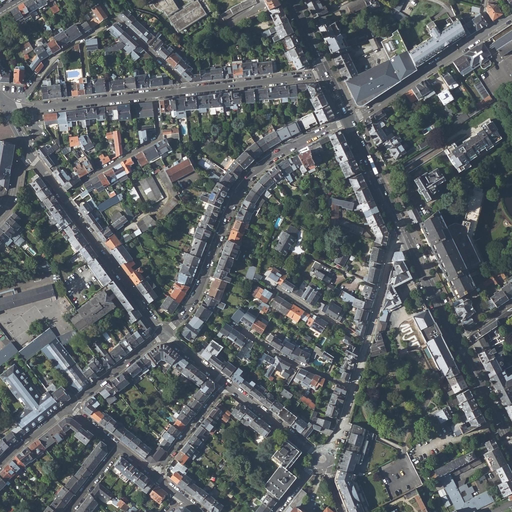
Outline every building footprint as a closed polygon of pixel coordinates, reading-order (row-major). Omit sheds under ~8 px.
[(31,16),(32,18),(38,14),(35,10),(37,9),(39,8),(34,0),(29,0),(24,3),(29,12),(31,16)] [(45,0),(47,3),(53,14),(60,10),(55,1),(54,0),(45,0)] [(153,4),(155,7),(157,6),(159,9),(160,8),(163,12),(164,11),(167,16),(173,12),(178,8),(173,0),(172,0),(151,0),(147,3),(150,5),(153,4)] [(195,21),(200,18),(199,17),(203,14),(204,15),(208,12),(207,11),(213,8),(212,6),(207,0),(197,0),(195,2),(191,4),(187,7),(183,9),(178,12),(174,14),(169,18),(178,32),(183,28),(182,28),(186,25),(187,26),(191,23),(191,22),(195,20),(195,21)] [(172,0),(173,0),(178,8),(173,12),(174,14),(178,12),(177,11),(182,8),(183,9),(187,7),(185,5),(190,3),(191,4),(195,2),(193,0),(191,0),(189,2),(181,7),(176,0),(172,0)] [(257,2),(255,0),(245,0),(234,5),(210,20),(214,26),(238,11),(257,2)] [(277,0),(263,0),(269,11),(274,8),(280,6),(277,0)] [(364,0),(358,0),(347,6),(350,13),(367,5),(364,0)] [(364,0),(367,5),(367,6),(368,5),(370,10),(379,6),(376,1),(375,1),(373,0),(364,0)] [(397,10),(399,11),(404,0),(396,0),(392,8),(397,10)] [(91,8),(95,14),(97,17),(95,18),(93,18),(91,19),(91,21),(87,23),(89,25),(92,29),(95,27),(95,26),(107,17),(107,16),(109,14),(101,1),(91,8)] [(314,18),(327,12),(324,6),(323,7),(320,2),(319,2),(309,8),(314,18)] [(23,16),(29,12),(24,3),(18,7),(23,16)] [(487,12),(492,21),(502,14),(496,4),(495,4),(487,4),(486,8),(487,12)] [(496,4),(495,4),(496,4),(502,14),(506,12),(502,6),(499,7),(496,4)] [(477,16),(467,23),(474,33),(487,24),(479,12),(479,8),(472,6),(471,11),(476,12),(477,14),(476,15),(477,16)] [(11,11),(16,20),(18,19),(20,22),(25,20),(23,16),(18,7),(11,11)] [(288,21),(281,7),(274,10),(274,8),(269,11),(266,12),(268,18),(272,16),(276,26),(288,21)] [(389,14),(403,22),(408,18),(409,17),(408,17),(399,11),(397,10),(392,8),(389,14)] [(117,15),(128,25),(133,20),(135,18),(127,10),(117,15)] [(325,17),(316,21),(319,28),(325,24),(326,27),(329,25),(325,17)] [(408,52),(415,68),(431,57),(466,35),(458,19),(453,22),(450,17),(446,20),(449,25),(439,31),(433,22),(426,26),(431,34),(430,35),(431,37),(408,52)] [(128,25),(140,36),(146,30),(140,24),(135,18),(133,20),(128,25)] [(461,18),(458,19),(466,35),(467,37),(474,33),(467,23),(465,21),(463,22),(461,18)] [(75,24),(64,32),(70,42),(91,28),(89,25),(87,23),(86,21),(77,27),(75,24)] [(284,36),(293,32),(288,21),(276,26),(271,29),(261,33),(264,38),(271,34),(276,31),(278,35),(272,38),(274,42),(284,36)] [(325,24),(319,28),(322,34),(325,40),(332,38),(341,34),(335,23),(329,25),(326,27),(325,24)] [(115,24),(110,27),(113,30),(111,32),(117,38),(119,36),(124,31),(115,24)] [(52,34),(54,37),(63,31),(62,28),(53,33),(52,34)] [(390,61),(408,52),(397,29),(393,32),(392,32),(394,34),(391,37),(381,42),(390,61)] [(146,41),(152,35),(150,33),(146,30),(140,36),(146,41)] [(501,57),(511,49),(511,30),(492,43),(501,57)] [(64,32),(63,31),(54,37),(53,38),(54,39),(60,49),(70,42),(64,32)] [(124,31),(119,36),(127,43),(131,38),(124,31)] [(159,32),(157,35),(154,37),(152,35),(146,41),(151,46),(158,38),(161,34),(159,32)] [(284,36),(287,42),(296,38),(295,36),(293,32),(284,36)] [(332,38),(325,40),(331,53),(350,46),(353,45),(351,40),(345,43),(341,34),(332,38)] [(117,38),(121,42),(125,45),(127,43),(119,36),(117,38)] [(369,39),(374,50),(379,47),(375,37),(369,39)] [(40,61),(49,56),(44,49),(45,49),(49,46),(47,44),(44,39),(44,38),(38,41),(40,45),(33,49),(37,56),(40,60),(40,61)] [(124,45),(129,50),(131,52),(138,44),(131,38),(127,43),(125,45),(124,45)] [(163,42),(158,38),(151,46),(155,50),(163,42)] [(288,47),(298,43),(297,42),(296,38),(287,42),(286,43),(288,47)] [(44,49),(49,56),(60,49),(54,39),(47,44),(49,46),(45,49),(44,49)] [(85,40),(87,51),(97,49),(96,39),(85,40)] [(20,48),(24,55),(27,54),(33,49),(28,42),(20,48)] [(124,45),(125,45),(121,42),(111,47),(113,51),(120,50),(124,45)] [(482,42),(463,55),(468,63),(473,70),(480,65),(482,69),(485,69),(490,66),(491,63),(488,59),(491,57),(482,42)] [(131,52),(132,59),(137,55),(136,54),(142,48),(138,44),(131,52)] [(157,52),(164,59),(170,53),(175,48),(171,44),(166,50),(162,47),(157,52)] [(300,47),(298,44),(288,49),(290,55),(286,56),(288,60),(289,60),(293,60),(304,55),(300,47)] [(350,46),(331,53),(332,55),(338,67),(351,60),(347,52),(351,49),(350,46)] [(147,52),(142,48),(136,54),(137,55),(139,58),(140,57),(147,52)] [(121,63),(131,52),(129,50),(121,59),(121,63)] [(144,61),(144,60),(150,55),(147,52),(140,57),(144,61)] [(415,68),(408,52),(390,61),(359,76),(345,83),(357,107),(358,108),(359,108),(361,108),(362,108),(363,107),(416,71),(415,68)] [(174,67),(181,60),(173,53),(166,60),(174,67)] [(148,63),(148,64),(149,63),(153,58),(150,55),(144,60),(144,61),(148,63)] [(304,55),(293,60),(297,70),(307,69),(309,66),(304,55)] [(463,75),(464,76),(473,70),(468,63),(463,55),(452,62),(461,76),(463,75)] [(29,67),(32,70),(33,69),(38,73),(43,66),(40,61),(40,60),(37,56),(29,67)] [(174,67),(181,74),(189,66),(191,64),(184,57),(181,60),(174,67)] [(232,67),(233,77),(239,77),(239,69),(243,69),(242,63),(241,61),(234,62),(233,58),(231,58),(232,67)] [(251,64),(253,75),(263,74),(262,62),(258,63),(258,59),(251,60),(251,62),(251,64)] [(345,83),(359,76),(351,60),(338,67),(345,83)] [(262,62),(263,74),(272,73),(271,61),(262,62)] [(251,62),(242,63),(243,69),(239,69),(239,77),(253,75),(251,64),(251,62)] [(0,81),(9,83),(9,74),(4,73),(0,65),(0,81)] [(181,74),(190,82),(201,81),(200,74),(194,74),(194,75),(191,73),(192,72),(191,71),(192,69),(189,66),(181,74)] [(14,83),(24,84),(24,67),(15,67),(14,83)] [(233,77),(232,67),(222,68),(223,78),(233,77)] [(222,68),(215,69),(210,69),(211,73),(211,80),(223,78),(222,68)] [(134,77),(136,88),(150,87),(150,79),(149,74),(139,75),(138,71),(136,70),(134,70),(134,77)] [(211,80),(211,73),(205,73),(205,70),(200,70),(200,74),(201,81),(211,80)] [(446,73),(441,76),(451,91),(458,86),(454,81),(454,82),(453,81),(454,80),(453,77),(451,78),(448,73),(446,73)] [(123,80),(114,81),(114,79),(116,77),(113,74),(111,77),(108,77),(108,83),(111,82),(112,91),(125,90),(123,80)] [(162,78),(163,85),(173,84),(172,79),(168,80),(167,76),(162,77),(162,78)] [(134,77),(123,79),(123,80),(125,90),(136,88),(134,77)] [(85,95),(92,94),(91,83),(90,80),(86,80),(86,78),(83,79),(85,95)] [(162,78),(150,79),(150,87),(163,85),(162,78)] [(66,88),(67,97),(85,95),(83,79),(79,79),(79,85),(71,86),(71,88),(66,88)] [(91,83),(92,94),(109,92),(109,85),(105,86),(104,79),(90,80),(91,83)] [(47,84),(49,99),(61,98),(60,85),(59,80),(56,80),(56,86),(51,86),(51,81),(47,81),(47,84)] [(422,96),(428,92),(429,91),(426,87),(429,85),(425,80),(415,86),(422,96)] [(476,105),(480,111),(493,102),(480,81),(474,84),(484,99),(476,104),(476,105)] [(320,88),(317,83),(305,84),(306,87),(312,98),(322,93),(320,88)] [(289,96),(290,97),(297,96),(296,91),(296,85),(288,86),(289,96)] [(280,102),(288,101),(287,97),(289,96),(288,86),(278,87),(280,98),(280,102)] [(414,95),(417,99),(422,96),(415,86),(410,89),(414,95)] [(267,89),(268,99),(280,98),(278,87),(267,89)] [(253,90),(254,100),(264,99),(264,102),(269,101),(268,99),(267,89),(253,90)] [(408,99),(414,95),(410,89),(404,94),(406,96),(408,99)] [(245,91),(246,103),(255,102),(254,100),(253,90),(245,91)] [(446,90),(438,96),(444,104),(452,99),(446,90)] [(228,93),(230,106),(230,107),(231,107),(231,108),(232,109),(237,109),(238,108),(238,107),(239,107),(240,108),(243,108),(243,105),(245,105),(244,98),(240,99),(240,96),(238,96),(238,94),(234,94),(234,92),(228,93)] [(220,107),(221,113),(225,112),(224,106),(230,106),(228,93),(220,94),(222,107),(220,107)] [(323,96),(322,93),(312,98),(310,99),(315,111),(328,105),(323,96)] [(210,108),(220,107),(222,107),(220,94),(208,96),(210,108)] [(210,108),(208,96),(204,96),(195,97),(197,109),(197,113),(207,112),(206,108),(210,108)] [(184,98),(185,111),(197,109),(195,97),(184,98)] [(419,99),(426,108),(428,106),(422,97),(419,99)] [(180,118),(179,111),(182,111),(183,117),(183,118),(186,117),(185,111),(184,98),(175,99),(177,115),(177,119),(180,118)] [(175,117),(177,115),(175,99),(168,100),(168,105),(170,105),(171,111),(172,116),(173,117),(175,117)] [(161,112),(171,111),(170,105),(168,105),(168,100),(159,101),(161,112)] [(136,104),(137,118),(141,118),(153,116),(152,102),(136,104)] [(468,110),(465,113),(469,118),(480,111),(476,105),(473,108),(471,104),(466,107),(468,110)] [(119,119),(119,120),(131,119),(130,105),(117,106),(119,119)] [(331,112),(328,105),(315,111),(314,112),(315,114),(320,125),(334,118),(331,112)] [(114,119),(119,119),(117,106),(105,108),(106,114),(106,115),(113,115),(114,119)] [(97,119),(98,120),(106,119),(106,115),(106,114),(105,108),(96,109),(97,115),(97,119)] [(86,120),(87,126),(90,125),(90,124),(90,119),(97,119),(97,115),(96,109),(85,110),(86,120)] [(385,114),(381,109),(365,119),(365,123),(370,134),(386,124),(382,116),(385,114)] [(82,122),(82,127),(84,128),(87,127),(87,126),(86,120),(85,110),(76,111),(77,121),(81,121),(82,122)] [(66,112),(67,122),(77,121),(76,111),(66,112)] [(66,112),(61,113),(62,120),(59,121),(60,130),(68,129),(67,122),(66,112)] [(45,124),(49,124),(49,120),(57,119),(57,113),(44,115),(45,124)] [(313,115),(312,113),(300,119),(299,119),(305,129),(317,124),(313,115)] [(458,117),(452,121),(456,127),(469,118),(465,113),(458,117)] [(296,121),(301,131),(305,129),(299,119),(295,120),(296,121)] [(450,160),(456,168),(457,167),(460,172),(464,170),(463,169),(469,164),(468,162),(471,160),(470,159),(473,157),(472,156),(478,152),(485,148),(486,150),(492,145),(498,141),(502,139),(496,131),(490,122),(489,119),(479,126),(482,130),(475,134),(476,134),(470,139),(463,143),(456,147),(455,145),(453,147),(452,145),(446,149),(449,154),(447,155),(449,158),(448,158),(449,160),(450,160)] [(274,131),(280,141),(301,131),(296,121),(274,131)] [(386,124),(370,134),(374,140),(373,141),(374,143),(376,144),(382,141),(384,144),(385,143),(394,137),(386,124)] [(140,137),(140,144),(149,139),(148,136),(147,130),(143,131),(139,132),(140,137)] [(344,139),(340,130),(318,141),(320,144),(330,139),(334,147),(345,141),(344,139)] [(120,131),(108,133),(106,133),(106,138),(114,138),(116,158),(122,154),(120,131)] [(263,137),(268,148),(280,141),(274,131),(263,137)] [(386,147),(388,150),(389,149),(399,142),(402,141),(398,134),(394,137),(385,143),(387,146),(386,147)] [(85,149),(86,151),(94,146),(90,140),(89,138),(88,135),(78,136),(78,142),(79,142),(79,144),(84,150),(85,149)] [(69,137),(70,146),(79,144),(79,142),(78,142),(78,136),(69,137)] [(268,148),(263,137),(255,143),(256,144),(263,152),(268,148)] [(166,138),(154,145),(160,156),(161,159),(168,155),(168,154),(167,151),(172,149),(166,138)] [(201,147),(201,149),(211,145),(214,144),(213,138),(204,142),(205,144),(201,147)] [(255,143),(251,138),(247,141),(250,145),(243,150),(245,151),(255,143)] [(429,144),(426,139),(418,144),(421,149),(429,144)] [(0,184),(7,189),(12,165),(11,165),(15,145),(10,144),(10,143),(0,140),(0,184)] [(323,152),(320,144),(318,141),(308,146),(309,151),(311,159),(319,154),(323,152)] [(340,162),(340,164),(353,158),(345,141),(334,147),(333,147),(337,157),(335,158),(338,163),(340,162)] [(389,149),(396,160),(406,153),(399,142),(389,149)] [(245,151),(253,160),(263,152),(256,144),(255,143),(245,151)] [(48,155),(53,151),(58,147),(58,146),(57,146),(56,144),(51,147),(47,150),(45,146),(44,146),(37,151),(43,159),(48,155)] [(143,151),(149,161),(160,156),(154,145),(143,151)] [(138,161),(141,166),(149,162),(149,161),(143,151),(135,155),(138,161)] [(236,161),(244,169),(253,160),(245,151),(236,161)] [(309,151),(298,156),(304,168),(306,171),(315,167),(314,166),(313,164),(311,159),(309,151)] [(104,165),(110,161),(108,156),(105,158),(103,154),(99,156),(104,165)] [(311,159),(313,164),(318,161),(321,160),(319,154),(311,159)] [(54,163),(48,155),(43,159),(52,172),(58,168),(61,166),(57,161),(54,163)] [(121,163),(127,174),(128,173),(131,171),(129,166),(138,161),(135,155),(121,163)] [(164,169),(166,171),(188,159),(187,156),(185,158),(182,159),(178,161),(166,168),(164,169)] [(297,156),(290,159),(295,167),(296,169),(299,167),(302,173),(306,171),(304,168),(298,156),(297,156)] [(339,164),(345,178),(359,172),(353,158),(340,164),(339,164)] [(166,171),(172,182),(194,170),(191,165),(189,160),(188,159),(166,171)] [(283,176),(284,176),(293,171),(291,168),(287,161),(287,159),(276,165),(283,176)] [(94,170),(88,160),(83,163),(88,173),(94,170)] [(227,172),(236,179),(244,169),(236,161),(235,160),(225,171),(227,172)] [(81,162),(78,164),(78,166),(73,169),(77,175),(79,178),(88,173),(83,163),(81,162)] [(120,183),(129,178),(128,176),(127,174),(121,163),(112,168),(119,181),(120,183)] [(283,176),(276,165),(266,173),(274,182),(277,180),(280,183),(286,179),(284,176),(283,176)] [(52,172),(62,185),(73,177),(72,175),(68,178),(68,176),(65,178),(58,168),(52,172)] [(112,168),(104,173),(110,184),(111,185),(111,186),(119,181),(112,168)] [(169,189),(173,196),(178,194),(177,193),(172,182),(166,171),(164,169),(158,172),(167,190),(169,189)] [(422,195),(427,204),(435,199),(433,196),(438,193),(436,188),(446,182),(442,175),(441,176),(438,170),(428,176),(427,174),(414,182),(419,190),(418,192),(420,195),(421,196),(422,195)] [(219,184),(229,189),(236,179),(227,172),(224,176),(221,175),(219,177),(210,171),(207,177),(217,183),(219,184)] [(98,176),(104,187),(105,186),(110,184),(104,173),(98,176)] [(258,181),(266,189),(274,182),(266,173),(258,181)] [(37,193),(42,200),(43,199),(51,193),(37,174),(32,179),(34,182),(31,184),(38,192),(37,193)] [(349,180),(354,193),(367,188),(361,174),(349,180)] [(62,185),(66,190),(80,180),(79,178),(77,175),(73,177),(62,185)] [(86,189),(89,193),(93,190),(94,188),(96,188),(97,188),(99,190),(102,191),(105,189),(104,187),(98,176),(83,185),(86,189)] [(139,182),(151,205),(157,202),(156,199),(162,196),(151,176),(139,182)] [(251,190),(258,196),(262,192),(266,197),(270,193),(266,189),(258,181),(251,190)] [(209,204),(220,208),(223,200),(229,189),(219,184),(217,183),(212,192),(209,198),(207,203),(209,204)] [(126,190),(137,209),(143,206),(133,186),(126,190)] [(360,205),(360,206),(373,200),(367,188),(354,193),(359,202),(354,201),(354,204),(359,205),(360,205)] [(454,295),(457,300),(458,299),(464,295),(472,290),(476,287),(481,284),(487,280),(482,269),(486,266),(472,236),(472,235),(471,235),(472,231),(473,231),(475,226),(473,225),(476,216),(477,216),(479,211),(477,211),(478,207),(480,207),(481,202),(480,201),(481,197),(482,197),(484,192),(481,192),(472,189),(471,191),(463,221),(462,221),(461,225),(454,223),(445,228),(436,209),(427,214),(420,217),(416,219),(435,256),(437,255),(438,258),(437,259),(440,265),(441,264),(443,268),(441,268),(444,274),(446,273),(447,276),(446,277),(448,282),(450,282),(451,285),(450,286),(453,291),(454,291),(456,294),(454,295)] [(70,196),(73,199),(80,194),(83,192),(81,190),(76,193),(75,192),(70,196)] [(254,205),(259,208),(264,200),(258,196),(251,190),(244,199),(254,205)] [(51,193),(43,199),(46,204),(49,208),(57,202),(51,193)] [(99,209),(101,213),(107,210),(106,209),(121,200),(118,194),(116,195),(111,198),(97,206),(97,207),(99,209)] [(199,200),(207,203),(209,198),(201,195),(199,200)] [(174,197),(153,219),(158,224),(167,215),(180,202),(174,197)] [(81,203),(81,204),(82,205),(80,206),(80,209),(85,216),(93,210),(97,207),(97,206),(92,198),(85,202),(84,201),(81,203)] [(331,207),(338,209),(338,205),(341,206),(341,207),(346,208),(346,210),(351,212),(351,209),(352,209),(354,204),(331,198),(331,207)] [(244,199),(240,208),(250,213),(251,213),(252,214),(253,211),(257,211),(259,208),(254,205),(244,199)] [(360,205),(359,205),(355,207),(357,210),(361,208),(365,218),(378,212),(373,200),(360,206),(360,205)] [(62,208),(57,202),(49,208),(45,210),(50,217),(53,214),(62,208)] [(204,216),(215,220),(220,208),(209,204),(204,216)] [(85,216),(91,225),(96,221),(91,214),(99,209),(97,207),(93,210),(85,216)] [(49,217),(54,223),(57,221),(58,220),(67,214),(62,208),(53,214),(50,217),(49,217)] [(236,219),(247,224),(251,213),(250,213),(240,208),(236,219)] [(407,212),(412,222),(416,219),(420,217),(416,208),(407,212)] [(119,211),(110,218),(114,222),(112,224),(116,230),(123,225),(122,224),(127,220),(124,216),(123,216),(119,211)] [(368,225),(369,227),(371,226),(376,237),(374,241),(386,245),(388,234),(378,212),(365,218),(364,224),(368,225)] [(16,231),(16,232),(21,227),(18,224),(18,225),(14,221),(18,217),(13,214),(6,222),(16,231)] [(57,221),(62,228),(63,228),(72,222),(67,214),(58,220),(57,221)] [(142,233),(158,224),(153,219),(149,216),(136,223),(140,229),(142,233)] [(201,220),(200,224),(199,227),(211,232),(215,220),(204,216),(202,220),(201,220)] [(232,230),(242,234),(245,227),(247,228),(248,225),(247,224),(236,219),(232,230)] [(338,227),(360,236),(363,229),(344,221),(338,220),(337,226),(338,227)] [(97,233),(102,229),(96,221),(91,225),(97,233)] [(16,232),(16,231),(6,222),(0,228),(9,238),(10,239),(12,240),(16,244),(18,247),(24,241),(16,232)] [(68,239),(70,237),(79,231),(72,222),(63,228),(68,233),(64,236),(67,240),(68,239)] [(284,231),(280,238),(281,239),(275,249),(285,255),(295,238),(294,237),(298,229),(291,225),(286,233),(284,231)] [(113,235),(107,226),(105,228),(102,229),(97,233),(104,242),(109,238),(113,235)] [(196,239),(205,243),(208,236),(209,237),(209,236),(211,232),(199,227),(198,227),(196,231),(193,238),(196,239)] [(8,241),(10,239),(9,238),(0,228),(0,238),(3,241),(5,238),(8,241)] [(360,236),(369,239),(370,236),(363,229),(360,236)] [(227,241),(238,245),(239,243),(242,234),(232,230),(227,241)] [(68,239),(77,251),(88,243),(79,231),(70,237),(68,239)] [(121,244),(136,236),(134,232),(124,237),(125,238),(122,239),(121,238),(118,240),(116,237),(106,244),(110,249),(121,244)] [(105,243),(106,244),(116,237),(115,236),(114,234),(113,235),(109,238),(104,242),(105,243)] [(196,239),(192,247),(189,255),(200,259),(206,243),(205,243),(196,239)] [(369,267),(380,269),(386,245),(374,241),(374,240),(371,252),(370,252),(370,256),(369,264),(364,263),(364,266),(369,267)] [(233,258),(236,260),(240,251),(238,250),(239,245),(238,245),(227,241),(222,254),(233,258)] [(87,254),(89,257),(94,252),(88,243),(77,251),(73,254),(75,256),(81,252),(84,256),(87,254)] [(110,249),(120,264),(132,260),(131,258),(121,244),(110,249)] [(40,256),(42,258),(50,253),(48,250),(40,256)] [(333,262),(342,267),(348,257),(339,252),(333,262)] [(183,264),(196,269),(200,259),(189,255),(187,254),(183,264)] [(227,272),(228,272),(233,258),(222,254),(217,268),(227,272)] [(394,259),(381,309),(385,308),(385,310),(387,309),(393,306),(399,303),(401,302),(397,293),(394,289),(394,288),(404,283),(407,281),(412,278),(400,255),(396,255),(394,259)] [(71,320),(82,335),(100,321),(98,319),(115,306),(111,300),(117,296),(128,312),(136,309),(130,301),(124,292),(110,274),(104,265),(98,257),(91,260),(87,262),(105,286),(108,284),(114,292),(108,296),(104,291),(78,310),(80,313),(71,320)] [(120,264),(128,275),(133,271),(130,267),(134,264),(132,260),(120,264)] [(314,276),(328,283),(331,277),(332,277),(334,274),(329,272),(330,270),(314,261),(309,271),(315,274),(314,276)] [(39,267),(44,272),(51,270),(53,270),(45,262),(39,267)] [(182,274),(192,278),(196,269),(183,264),(179,273),(182,274)] [(244,279),(251,282),(253,276),(255,272),(256,268),(249,264),(244,279)] [(128,275),(136,285),(144,278),(140,273),(143,271),(139,266),(133,271),(128,275)] [(285,277),(286,276),(284,274),(274,267),(268,276),(280,285),(284,279),(285,277)] [(380,269),(369,267),(369,270),(366,281),(377,285),(380,269)] [(226,282),(229,283),(231,279),(225,277),(227,272),(217,268),(213,277),(216,278),(226,282)] [(492,277),(497,283),(499,281),(497,277),(501,274),(504,279),(506,277),(501,271),(492,277)] [(192,278),(182,274),(179,273),(179,274),(179,279),(180,279),(179,283),(188,287),(192,278)] [(136,285),(143,295),(150,290),(152,288),(155,286),(153,282),(149,285),(149,284),(150,284),(148,282),(147,282),(150,279),(148,276),(144,278),(136,285)] [(481,284),(483,288),(493,282),(495,284),(497,283),(492,277),(487,280),(481,284)] [(226,282),(216,278),(215,282),(213,281),(211,287),(223,291),(225,285),(226,282)] [(294,286),(288,282),(284,279),(280,285),(290,291),(294,286)] [(169,297),(178,303),(185,293),(184,293),(188,287),(179,283),(176,282),(174,286),(176,287),(169,297)] [(0,297),(0,310),(55,295),(51,283),(0,297)] [(501,290),(508,300),(511,296),(511,286),(509,283),(501,289),(501,290)] [(251,293),(264,301),(266,302),(271,294),(266,290),(267,289),(265,287),(264,289),(257,284),(251,293)] [(326,291),(332,294),(334,291),(336,288),(336,287),(329,284),(326,291)] [(313,290),(311,292),(315,294),(317,291),(320,287),(316,285),(313,290)] [(354,298),(342,291),(341,291),(338,289),(337,292),(334,291),(332,294),(348,304),(353,305),(357,307),(370,311),(374,298),(376,287),(364,285),(361,295),(364,296),(363,297),(365,298),(364,301),(354,298)] [(290,291),(295,294),(298,288),(294,286),(290,291)] [(208,296),(219,301),(223,291),(211,287),(209,292),(210,293),(208,296)] [(311,292),(313,290),(309,287),(308,287),(300,297),(306,301),(311,292)] [(148,302),(156,297),(150,290),(143,295),(148,302)] [(490,297),(497,307),(508,300),(501,290),(497,292),(496,291),(494,293),(494,294),(490,297)] [(321,294),(317,291),(315,294),(311,292),(306,301),(313,306),(321,294)] [(476,297),(482,306),(490,301),(483,292),(476,297)] [(270,305),(286,315),(291,306),(292,306),(275,295),(270,305)] [(464,295),(458,299),(460,302),(456,305),(457,306),(454,307),(456,312),(457,311),(466,330),(477,323),(471,315),(475,312),(470,305),(471,302),(470,300),(467,299),(466,299),(464,295)] [(161,306),(171,314),(178,303),(169,297),(168,296),(161,306)] [(200,306),(211,312),(215,304),(214,304),(215,302),(218,303),(219,301),(208,296),(207,296),(205,302),(203,302),(200,306)] [(325,313),(339,322),(342,317),(345,310),(333,304),(335,301),(331,299),(328,306),(325,313)] [(270,305),(266,302),(264,301),(261,306),(259,304),(256,307),(265,313),(270,305)] [(389,311),(394,308),(400,305),(399,303),(393,306),(387,309),(389,311)] [(205,323),(210,314),(211,312),(200,306),(194,315),(203,321),(205,323)] [(299,325),(302,326),(306,320),(307,317),(291,306),(286,315),(296,322),(299,318),(303,320),(299,325)] [(355,314),(354,319),(356,320),(355,322),(358,323),(358,324),(365,326),(370,311),(357,307),(355,314)] [(496,319),(499,324),(501,323),(511,315),(511,307),(497,318),(496,319)] [(129,321),(131,324),(135,321),(136,320),(141,316),(136,309),(128,312),(128,313),(131,316),(130,317),(131,319),(129,321)] [(240,320),(244,315),(242,313),(240,312),(237,309),(230,318),(237,323),(240,320)] [(427,309),(412,316),(414,320),(425,343),(425,342),(439,370),(441,369),(444,376),(445,375),(453,360),(427,309)] [(240,320),(250,327),(256,318),(257,317),(247,311),(246,311),(244,315),(240,320)] [(388,312),(381,311),(379,320),(386,322),(388,312)] [(187,324),(196,331),(203,321),(194,315),(187,324)] [(306,324),(320,333),(323,329),(327,323),(316,316),(314,320),(310,318),(308,321),(306,324)] [(250,327),(261,334),(267,325),(256,318),(250,327)] [(144,319),(138,323),(144,330),(139,334),(144,340),(150,335),(151,329),(144,319)] [(469,338),(472,342),(495,326),(496,326),(499,324),(496,319),(469,338)] [(355,332),(362,337),(365,326),(358,324),(358,323),(355,322),(353,321),(353,322),(353,321),(352,325),(357,326),(355,332)] [(386,323),(379,321),(368,357),(386,352),(380,332),(384,331),(386,323)] [(185,329),(181,334),(189,340),(193,343),(201,335),(196,331),(187,324),(184,328),(185,329)] [(225,324),(219,332),(222,334),(227,337),(232,328),(225,324)] [(505,339),(497,329),(496,326),(495,326),(472,342),(477,353),(489,347),(494,344),(497,343),(505,339)] [(227,337),(233,342),(240,333),(232,328),(227,337)] [(40,350),(56,338),(49,329),(18,353),(25,362),(40,350)] [(74,330),(56,338),(62,346),(70,342),(80,337),(74,330)] [(132,336),(139,345),(144,340),(139,334),(137,332),(132,336)] [(126,340),(133,349),(139,345),(132,336),(129,333),(124,337),(125,338),(126,340)] [(233,342),(242,347),(244,343),(241,341),(244,336),(240,333),(233,342)] [(269,343),(279,350),(282,344),(284,340),(282,338),(281,340),(278,339),(280,337),(275,334),(274,336),(270,334),(267,339),(270,341),(269,343)] [(246,360),(245,359),(243,358),(248,349),(250,350),(254,343),(244,336),(241,341),(244,343),(242,347),(236,356),(249,366),(252,362),(247,359),(246,360)] [(66,383),(75,394),(91,382),(83,373),(82,371),(62,346),(56,338),(40,350),(66,383)] [(125,338),(121,341),(123,343),(120,345),(127,354),(133,349),(126,340),(125,338)] [(497,343),(494,344),(496,347),(496,348),(503,344),(504,345),(505,344),(505,343),(508,342),(505,339),(497,343)] [(115,363),(98,340),(93,344),(99,352),(100,351),(104,357),(99,361),(106,370),(115,363)] [(200,355),(208,360),(212,355),(215,357),(217,354),(222,347),(212,340),(208,345),(200,355)] [(195,350),(200,355),(208,345),(203,341),(195,350)] [(11,343),(0,351),(0,365),(17,352),(11,343)] [(286,346),(282,344),(279,350),(290,356),(293,350),(286,346)] [(355,358),(358,349),(355,347),(352,346),(349,344),(348,347),(347,347),(344,352),(346,353),(355,358)] [(120,345),(119,345),(118,346),(109,353),(116,362),(127,354),(120,345)] [(164,361),(168,364),(170,366),(172,364),(179,355),(166,345),(158,345),(148,353),(156,363),(161,360),(164,361)] [(302,350),(298,348),(295,346),(294,348),(293,350),(290,356),(297,360),(302,350)] [(316,354),(329,362),(331,363),(333,357),(328,354),(325,352),(315,346),(311,357),(314,359),(316,354)] [(497,349),(496,348),(496,347),(491,350),(489,347),(477,353),(483,364),(500,355),(498,350),(496,351),(495,350),(497,349)] [(251,351),(250,350),(248,349),(243,358),(245,359),(251,351)] [(297,360),(306,364),(308,358),(308,357),(309,354),(302,350),(297,360)] [(151,364),(153,367),(157,364),(156,363),(148,353),(144,356),(151,364)] [(254,369),(257,371),(263,362),(264,360),(267,355),(264,353),(254,369)] [(344,369),(351,372),(355,358),(346,353),(343,359),(344,360),(340,367),(344,369)] [(208,360),(220,370),(226,362),(225,361),(225,360),(217,354),(215,357),(212,355),(208,360)] [(483,364),(489,376),(501,370),(499,366),(502,365),(502,363),(501,361),(504,360),(501,354),(500,355),(483,364)] [(179,355),(172,364),(175,367),(178,364),(184,369),(188,363),(179,355)] [(275,367),(281,359),(275,356),(273,359),(267,355),(264,360),(263,362),(266,364),(267,362),(271,365),(264,376),(268,379),(270,376),(274,369),(275,367)] [(144,373),(144,374),(148,371),(147,369),(149,368),(151,368),(153,367),(151,364),(144,356),(136,363),(144,373)] [(90,368),(95,374),(102,368),(95,358),(94,358),(92,360),(92,361),(92,362),(88,365),(89,366),(90,368)] [(291,364),(281,359),(275,367),(274,369),(280,373),(279,374),(280,375),(286,380),(284,382),(288,384),(296,371),(289,368),(291,364)] [(452,390),(447,392),(448,395),(467,386),(453,360),(445,375),(449,384),(448,384),(450,388),(451,387),(452,390)] [(220,370),(229,377),(236,368),(227,361),(226,362),(220,370)] [(136,373),(139,377),(144,373),(136,363),(127,369),(132,376),(136,373)] [(186,377),(189,380),(190,379),(197,370),(188,363),(184,369),(181,372),(186,376),(186,377)] [(29,409),(15,420),(18,424),(25,433),(28,431),(27,431),(30,428),(31,429),(39,422),(38,421),(45,416),(46,417),(52,412),(40,397),(26,379),(22,374),(15,364),(2,374),(28,407),(29,409)] [(164,374),(170,366),(168,364),(165,368),(160,368),(164,374)] [(230,378),(239,385),(243,380),(238,376),(242,370),(238,367),(230,378)] [(95,374),(90,368),(83,373),(91,382),(97,377),(95,374)] [(295,377),(301,381),(302,380),(308,372),(301,369),(295,377)] [(344,369),(340,378),(348,382),(351,372),(344,369)] [(501,370),(489,376),(497,392),(505,407),(511,403),(511,372),(507,375),(504,369),(501,370)] [(199,390),(207,397),(214,389),(213,382),(197,370),(190,379),(194,382),(193,384),(196,386),(197,385),(199,387),(200,386),(202,387),(199,390)] [(117,390),(118,391),(128,383),(126,380),(128,378),(124,372),(111,382),(117,390)] [(302,380),(309,385),(309,384),(315,375),(308,372),(302,380)] [(28,407),(2,374),(0,375),(26,408),(13,418),(15,420),(29,409),(28,407)] [(315,385),(317,387),(320,382),(323,384),(325,379),(315,375),(309,384),(314,386),(315,385)] [(444,398),(448,395),(447,392),(444,388),(446,387),(443,379),(439,387),(444,398)] [(239,385),(248,392),(255,384),(252,382),(249,384),(243,380),(239,385)] [(99,391),(108,404),(116,398),(113,394),(117,390),(111,382),(99,391)] [(75,394),(66,383),(51,394),(60,406),(75,394)] [(261,394),(263,392),(265,390),(260,385),(258,387),(255,384),(248,392),(258,399),(261,394)] [(333,394),(344,398),(347,388),(337,384),(333,394)] [(280,403),(277,401),(275,400),(274,401),(268,408),(277,415),(284,406),(293,395),(284,389),(280,393),(285,397),(280,403)] [(195,400),(201,405),(207,397),(199,390),(193,398),(195,400)] [(456,396),(460,403),(472,397),(468,390),(456,396)] [(51,394),(48,391),(40,397),(52,412),(60,406),(51,394)] [(258,399),(268,408),(274,401),(271,398),(272,397),(272,396),(269,393),(268,393),(267,394),(263,392),(261,394),(258,399)] [(329,405),(340,408),(341,404),(342,404),(344,398),(333,394),(332,394),(329,405)] [(301,401),(314,410),(316,405),(302,395),(301,396),(299,400),(301,401)] [(95,408),(97,406),(99,404),(93,396),(85,402),(83,409),(90,414),(95,408)] [(294,396),(285,406),(292,412),(301,401),(299,400),(298,399),(294,396)] [(450,409),(460,403),(456,396),(446,401),(448,406),(450,409)] [(460,403),(465,414),(477,407),(472,397),(460,403)] [(201,405),(195,400),(191,404),(189,403),(187,406),(195,413),(201,405)] [(229,412),(224,407),(218,403),(216,406),(221,411),(226,415),(229,412)] [(231,413),(238,419),(239,420),(248,409),(240,404),(239,403),(231,413)] [(325,415),(336,419),(337,415),(338,415),(341,409),(340,408),(329,405),(327,404),(326,408),(328,409),(325,415)] [(187,406),(184,409),(181,413),(190,419),(195,413),(187,406)] [(209,415),(216,420),(218,418),(220,416),(222,417),(221,418),(226,422),(227,421),(229,419),(228,418),(229,417),(226,415),(221,411),(216,406),(209,415)] [(285,406),(284,406),(277,415),(280,417),(291,426),(297,417),(298,417),(292,412),(285,406)] [(450,409),(448,406),(444,408),(431,415),(437,426),(450,418),(450,417),(453,415),(450,409)] [(455,421),(462,434),(485,421),(477,407),(465,414),(466,417),(460,418),(455,421)] [(90,414),(99,422),(104,416),(97,410),(95,408),(90,414)] [(248,409),(239,420),(242,423),(247,427),(249,425),(250,423),(256,416),(248,409)] [(329,425),(330,423),(318,418),(318,419),(315,418),(317,412),(314,411),(309,423),(315,426),(328,430),(333,431),(334,430),(335,427),(329,425)] [(178,420),(185,425),(190,419),(181,413),(179,415),(176,413),(174,416),(178,420)] [(99,422),(105,426),(112,418),(106,414),(104,416),(99,422)] [(200,426),(209,433),(217,423),(208,416),(200,426)] [(249,425),(256,431),(263,422),(256,416),(250,423),(249,425)] [(291,426),(300,433),(307,425),(297,417),(291,426)] [(71,428),(77,432),(82,426),(72,418),(65,418),(57,423),(64,432),(71,428)] [(105,426),(112,432),(118,423),(112,418),(105,426)] [(173,426),(180,432),(185,425),(178,420),(173,426)] [(256,431),(265,437),(272,428),(263,422),(256,431)] [(54,439),(56,442),(65,434),(64,432),(57,423),(48,431),(54,439)] [(112,432),(120,439),(127,430),(124,428),(124,427),(122,425),(121,425),(118,423),(112,432)] [(300,433),(306,438),(313,429),(329,435),(333,431),(328,430),(315,426),(309,423),(307,425),(300,433)] [(339,465),(358,470),(370,431),(361,426),(351,423),(339,465)] [(12,432),(18,439),(25,433),(18,424),(10,430),(12,432)] [(74,435),(86,445),(93,435),(82,426),(77,432),(74,435)] [(172,426),(167,432),(175,438),(180,432),(173,426),(172,426)] [(202,441),(202,442),(209,433),(200,426),(194,435),(202,441)] [(275,431),(272,428),(265,437),(267,439),(269,437),(270,437),(275,431)] [(120,439),(127,444),(134,436),(127,430),(120,439)] [(38,439),(44,447),(54,439),(48,431),(38,439)] [(2,440),(8,446),(18,439),(12,432),(2,440)] [(163,438),(171,444),(175,438),(167,432),(163,438)] [(486,447),(488,450),(489,451),(497,447),(491,434),(480,439),(480,445),(478,446),(479,450),(486,447)] [(194,435),(187,442),(195,449),(199,445),(202,447),(204,443),(202,442),(202,441),(194,435)] [(127,444),(135,450),(141,441),(134,436),(127,444)] [(159,446),(165,451),(171,444),(163,438),(162,437),(159,440),(162,442),(161,444),(158,442),(157,444),(159,446)] [(27,447),(34,456),(39,453),(45,448),(44,447),(38,439),(27,447)] [(269,492),(279,499),(281,496),(280,495),(295,476),(287,470),(301,452),(285,439),(271,457),(281,465),(264,487),(269,492)] [(8,446),(2,440),(1,441),(0,441),(0,448),(3,453),(8,446)] [(91,454),(100,461),(107,453),(106,446),(101,441),(91,454)] [(135,450),(144,458),(152,448),(151,447),(149,448),(141,441),(135,450)] [(193,460),(199,453),(200,452),(198,451),(195,449),(187,442),(181,450),(189,456),(193,460)] [(152,448),(144,458),(150,463),(156,462),(165,451),(159,446),(155,452),(152,450),(153,449),(152,448)] [(16,456),(24,465),(31,460),(32,461),(35,458),(34,456),(27,447),(16,456)] [(484,454),(492,470),(495,469),(506,463),(497,447),(489,451),(484,454)] [(175,458),(182,464),(189,456),(181,450),(175,458)] [(427,474),(430,481),(432,480),(449,471),(475,458),(472,451),(427,474)] [(83,466),(91,473),(100,461),(91,454),(82,465),(83,466)] [(20,468),(22,469),(25,466),(24,465),(16,456),(12,460),(20,468)] [(475,458),(449,471),(452,477),(481,462),(478,456),(475,458)] [(115,467),(123,473),(129,464),(122,458),(115,467)] [(170,478),(178,484),(185,474),(189,469),(182,464),(175,458),(168,467),(175,472),(170,478)] [(411,474),(413,474),(416,472),(409,458),(404,460),(411,474)] [(16,472),(19,474),(23,470),(22,469),(20,468),(12,460),(9,464),(16,472)] [(495,469),(502,483),(511,478),(511,474),(506,463),(495,469)] [(4,468),(12,476),(16,472),(9,464),(4,468)] [(122,474),(129,479),(130,478),(136,469),(129,464),(123,473),(122,474)] [(339,465),(337,469),(347,472),(354,474),(357,475),(358,470),(339,465)] [(74,477),(83,484),(91,473),(83,466),(74,477)] [(0,472),(0,476),(6,482),(8,481),(12,476),(4,468),(0,472)] [(130,478),(135,483),(135,482),(142,474),(136,469),(130,478)] [(365,511),(353,479),(354,474),(347,472),(337,469),(336,474),(334,479),(347,511),(365,511)] [(474,511),(474,510),(493,500),(488,490),(473,498),(464,502),(457,488),(455,483),(452,477),(449,471),(432,480),(434,483),(440,480),(447,495),(441,498),(446,507),(452,504),(455,510),(456,511),(474,511)] [(135,483),(143,488),(150,480),(142,474),(135,482),(135,483)] [(178,484),(184,489),(192,479),(185,474),(178,484)] [(65,486),(74,494),(83,484),(74,477),(73,476),(65,486)] [(455,483),(457,488),(464,484),(466,477),(455,483)] [(511,478),(502,483),(498,485),(499,488),(503,496),(511,491),(511,478)] [(199,488),(194,484),(194,485),(191,483),(192,481),(193,480),(192,479),(184,489),(193,496),(197,491),(199,488)] [(145,495),(147,491),(149,489),(151,490),(155,484),(150,480),(143,488),(140,491),(145,495)] [(197,491),(193,496),(201,503),(207,494),(206,492),(208,489),(210,491),(215,485),(209,481),(202,489),(200,487),(199,488),(197,491)] [(129,506),(99,483),(90,494),(96,501),(100,495),(109,501),(110,500),(116,505),(117,504),(124,509),(125,511),(129,506)] [(457,488),(464,502),(473,498),(471,493),(474,491),(471,486),(468,487),(466,483),(464,484),(457,488)] [(149,495),(159,503),(167,493),(157,485),(152,491),(149,495)] [(492,491),(499,488),(498,485),(488,490),(493,500),(494,501),(497,500),(492,491)] [(37,493),(39,495),(45,489),(43,486),(37,493)] [(57,497),(66,504),(74,494),(65,486),(64,486),(56,496),(57,497)] [(415,488),(405,493),(405,495),(407,498),(417,492),(415,488)] [(306,493),(301,489),(283,511),(306,511),(305,511),(302,509),(300,511),(297,509),(294,507),(302,497),(303,498),(306,493)] [(217,496),(210,491),(207,494),(214,499),(217,496)] [(263,502),(271,509),(279,499),(269,492),(262,501),(263,502)] [(88,511),(91,511),(98,504),(96,501),(90,494),(81,506),(88,511)] [(201,503),(209,509),(215,500),(214,499),(207,494),(201,503)] [(423,511),(427,511),(419,494),(415,496),(421,509),(422,509),(423,511)] [(255,511),(268,511),(271,509),(263,502),(262,501),(256,496),(252,501),(257,505),(256,506),(258,508),(255,511)] [(50,507),(56,511),(60,511),(66,504),(57,497),(50,507)] [(303,498),(302,497),(294,507),(297,509),(303,498)] [(209,509),(212,511),(220,511),(222,509),(220,508),(222,505),(215,500),(209,509)] [(333,511),(332,511),(335,507),(332,500),(323,511),(320,511),(319,511),(318,511),(333,511)]
